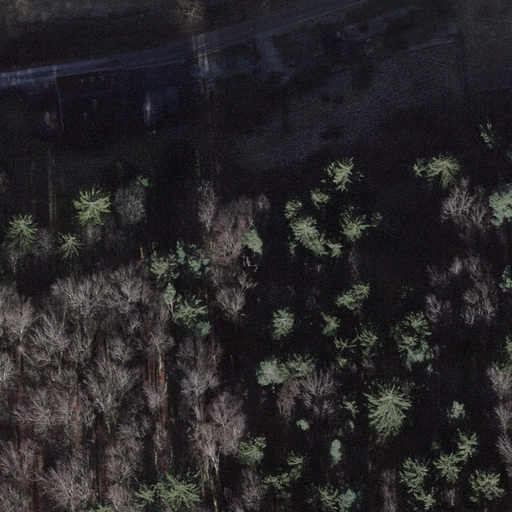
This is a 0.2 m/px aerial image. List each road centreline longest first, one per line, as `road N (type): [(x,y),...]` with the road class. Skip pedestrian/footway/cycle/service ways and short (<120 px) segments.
road 1 (track): [(0,336),(511,131)]
road 2 (residential): [(2,81),(154,56),(345,0)]
